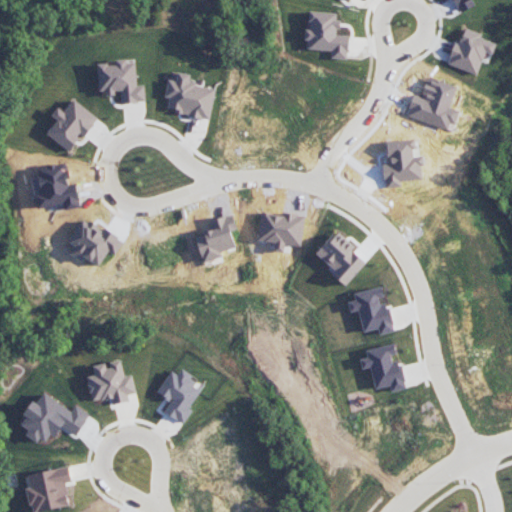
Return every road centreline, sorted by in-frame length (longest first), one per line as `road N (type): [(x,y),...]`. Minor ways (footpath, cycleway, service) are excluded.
road 1 (residential): [(468,455),(419,285),(391,233),(351,202),(297,179),(209,179),(163,203),(130,203),(101,184),(107,152),(133,134),(164,141),(209,179)]
road 2 (residential): [(313,186),(367,113),(388,57),(380,16),(403,0),(423,7),(423,31),(388,57)]
road 3 (residential): [(161,511),(158,450),(142,435),(123,437),(108,447),(104,470),(112,487),(158,508)]
road 4 (residential): [(511,443),(468,455),(391,511)]
